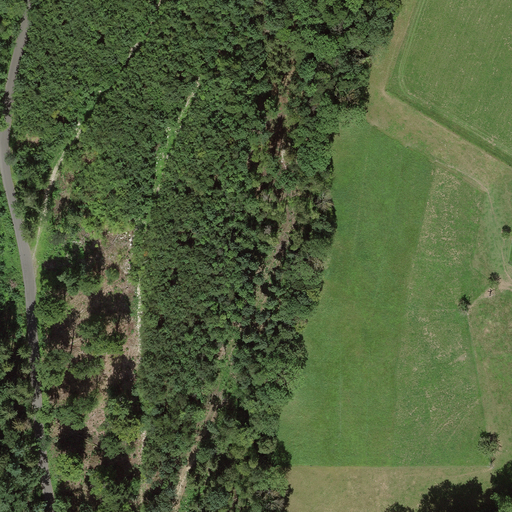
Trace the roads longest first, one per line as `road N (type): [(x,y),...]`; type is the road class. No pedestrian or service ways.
road 1 (unclassified): [(49,511),(25,271),(2,156),(3,111),(29,0)]
road 2 (track): [(139,511),(138,261),(166,147),(188,107)]
